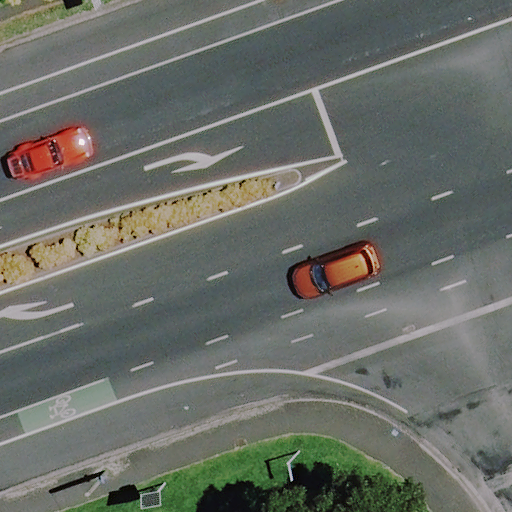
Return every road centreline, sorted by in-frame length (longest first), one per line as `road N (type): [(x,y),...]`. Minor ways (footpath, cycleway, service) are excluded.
road 1 (secondary): [(511,200),(0,387)]
road 2 (secondary): [(0,162),(456,4)]
road 3 (residential): [(456,4),(511,178)]
